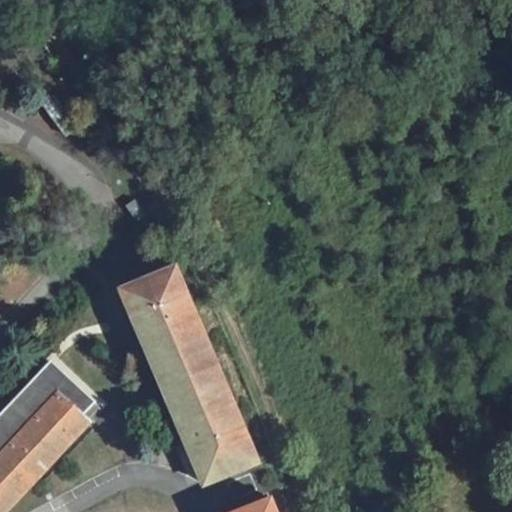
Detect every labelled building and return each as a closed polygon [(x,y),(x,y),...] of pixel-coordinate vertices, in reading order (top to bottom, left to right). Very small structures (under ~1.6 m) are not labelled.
[(83,128),(62,94),(48,101),(70,136),(83,128)] [(122,278),(128,292),(185,270),(179,255),(122,278)] [(259,443),(185,270),(128,292),(202,467),(259,443)] [(0,467),(65,399),(80,414),(96,399),(58,362),(0,421),(0,467)] [(0,511),(9,511),(93,427),(80,414),(65,399),(0,467),(0,511)] [(282,511),(276,499),(243,511),(282,511)]
